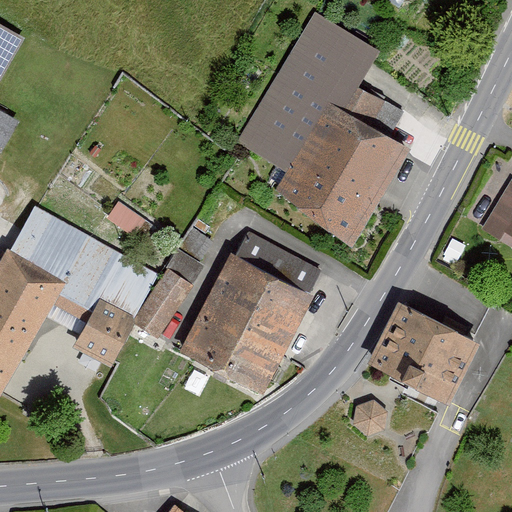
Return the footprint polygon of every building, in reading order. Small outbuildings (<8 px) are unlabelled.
[(241,145),(290,174),(280,191),(355,248),(414,148),(372,124),(385,101),(361,87),(382,52),(318,14),(241,145)] [(0,84),(26,39),(0,24),(0,154),(18,123),(0,113),(0,84)] [(511,180),(510,180),(480,233),(510,251),(511,247),(511,180)] [(124,201),(110,220),(142,243),(155,225),(124,201)] [(69,285),(11,252),(0,270),(0,394),(4,397),(69,285)] [(317,294),(235,253),(187,351),(268,391),(317,294)] [(141,322),(104,301),(78,345),(116,366),(141,322)] [(486,343),(406,303),(374,364),(454,405),(486,343)] [(381,403),(361,410),(359,427),(375,434),(388,430),(393,415),(381,403)]
